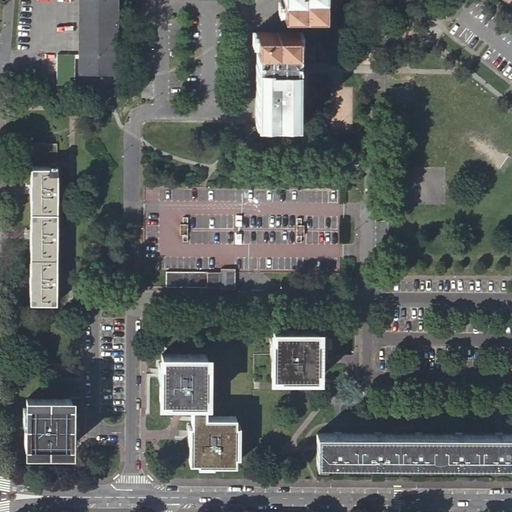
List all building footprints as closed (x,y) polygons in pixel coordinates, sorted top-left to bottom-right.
[(116,0),(79,0),(79,73),(117,73),(117,19),(116,0)] [(324,0),(283,0),(283,11),(324,12),(324,0)] [(298,32),(257,31),(257,119),(298,119),(298,32)] [(323,49),(323,61),(336,61),(336,49),(323,49)] [(57,143),(29,142),(29,153),(35,153),(35,166),(31,166),(30,302),(56,302),(56,280),(60,280),(60,273),(56,273),(56,235),(61,235),(61,229),(56,229),(57,190),(61,190),(61,184),(57,184),(57,143)] [(220,271),(207,271),(207,287),(219,287),(219,289),(234,288),(234,287),(234,268),(220,268),(220,271)] [(207,287),(207,271),(165,271),(165,287),(207,287)] [(318,330),(273,330),(274,345),(272,345),(272,375),(286,376),(286,377),(317,377),(317,363),(319,363),(320,344),(317,344),(318,330)] [(205,353),(162,353),(161,367),(160,367),(160,399),(174,399),(174,400),(191,401),(191,430),(190,430),(190,461),(204,461),(204,463),(235,463),(235,448),(237,449),(237,430),(235,430),(235,416),(205,416),(205,386),(207,386),(207,368),(205,368),(205,353)] [(70,398),(27,398),(27,412),(24,412),(25,443),(39,443),(39,445),(71,445),(71,431),(72,431),(72,412),(70,412),(70,398)] [(511,434),(317,433),(317,463),(511,464),(511,434)]
